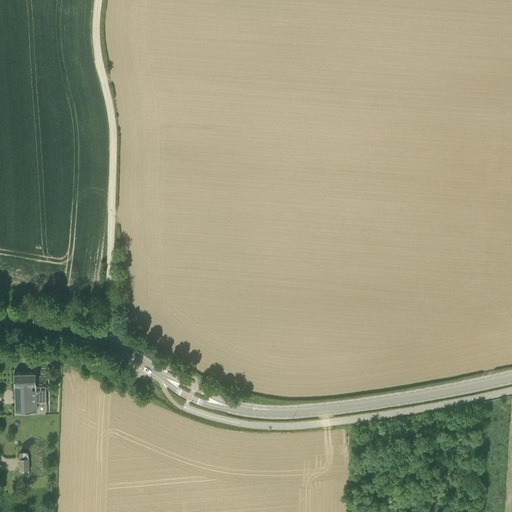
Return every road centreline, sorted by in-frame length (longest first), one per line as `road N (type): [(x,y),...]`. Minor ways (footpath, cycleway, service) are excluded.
road 1 (tertiary): [(221,404),(305,411),(511,377)]
road 2 (track): [(97,0),(112,179)]
road 3 (unclassified): [(112,179),(101,338)]
